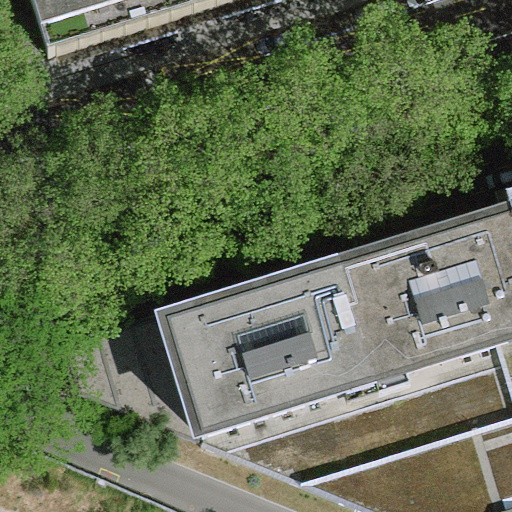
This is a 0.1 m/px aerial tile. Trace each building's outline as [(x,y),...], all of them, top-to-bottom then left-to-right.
[(31,0),(51,61),(250,0),(31,0)] [(511,345),(511,214),(511,212),(340,265),(376,387),(511,345)] [(376,387),(340,265),(167,317),(205,440),(376,387)] [(205,440),(167,317),(66,348),(80,398),(192,444),(205,440)] [(205,440),(192,444),(358,511),(511,511),(511,345),(376,387),(205,440)]
